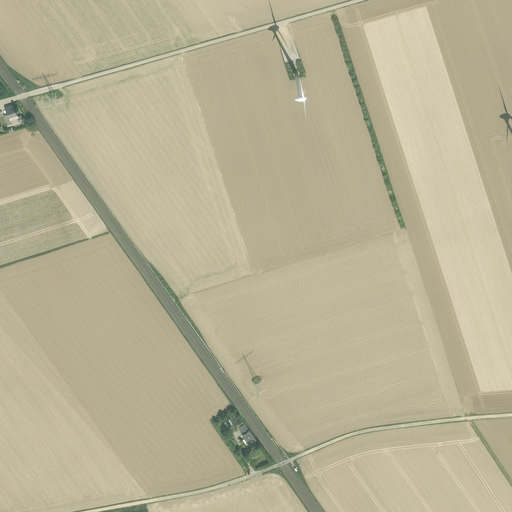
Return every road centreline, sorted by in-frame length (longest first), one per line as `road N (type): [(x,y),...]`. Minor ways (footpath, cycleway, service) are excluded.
road 1 (unclassified): [(511,414),(358,431),(208,489),(85,511)]
road 2 (unclassified): [(361,0),(0,103)]
